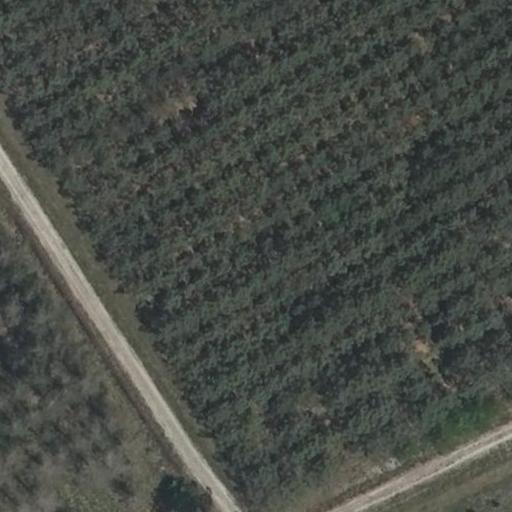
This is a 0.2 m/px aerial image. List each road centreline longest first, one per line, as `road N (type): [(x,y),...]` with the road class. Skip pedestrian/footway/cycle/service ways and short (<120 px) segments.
road 1 (track): [(0,150),(234,511)]
road 2 (track): [(344,511),(511,431)]
